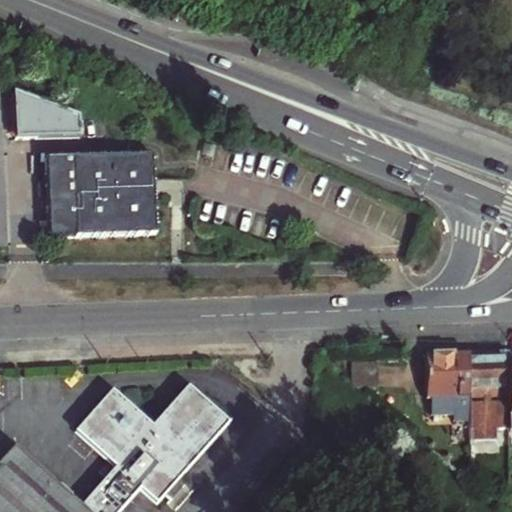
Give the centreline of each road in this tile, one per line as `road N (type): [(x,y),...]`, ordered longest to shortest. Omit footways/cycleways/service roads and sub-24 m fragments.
road 1 (secondary): [(511,175),(61,14)]
road 2 (secondary): [(61,14),(420,176)]
road 3 (residential): [(344,311),(0,324)]
road 4 (residential): [(420,176),(456,204),(467,246),(445,287),(415,302)]
road 5 (residential): [(344,311),(511,311)]
